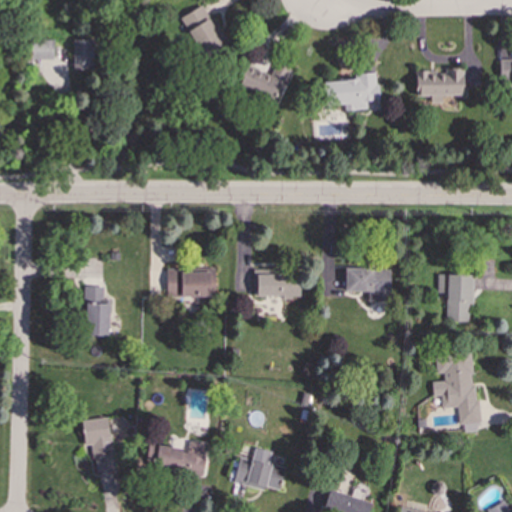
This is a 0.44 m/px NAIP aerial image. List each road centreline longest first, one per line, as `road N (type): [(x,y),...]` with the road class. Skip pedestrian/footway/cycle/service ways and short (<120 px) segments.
road 1 (tertiary): [(511,197),(0,195)]
road 2 (residential): [(15,511),(23,195)]
road 3 (residential): [(327,0),(370,10),(511,8)]
